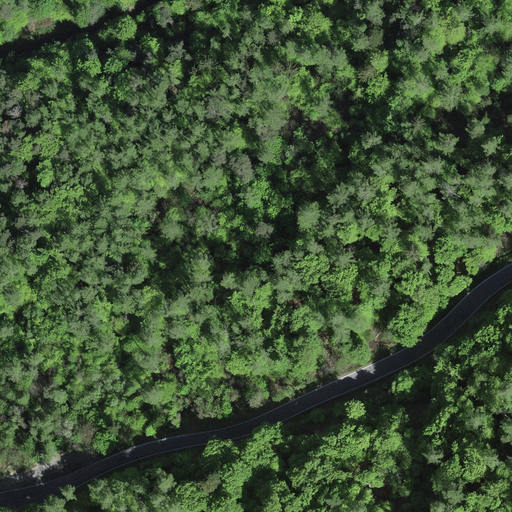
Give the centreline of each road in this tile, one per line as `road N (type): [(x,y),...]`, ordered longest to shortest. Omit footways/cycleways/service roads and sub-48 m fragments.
road 1 (tertiary): [(0,501),(55,489),(142,451),(239,431),(381,370),(437,336),(511,272)]
road 2 (trunk): [(511,258),(308,368),(0,478)]
